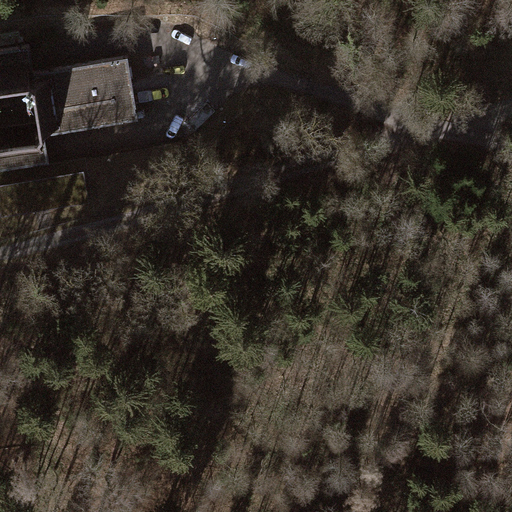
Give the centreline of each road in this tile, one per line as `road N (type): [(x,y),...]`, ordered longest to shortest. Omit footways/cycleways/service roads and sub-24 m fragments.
road 1 (track): [(511,106),(0,252)]
road 2 (motorway): [(0,257),(511,173)]
